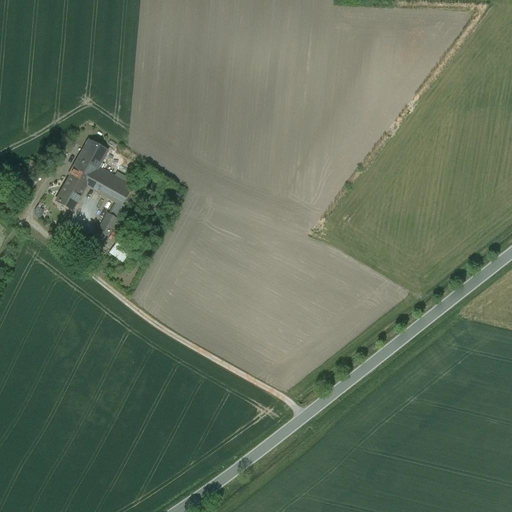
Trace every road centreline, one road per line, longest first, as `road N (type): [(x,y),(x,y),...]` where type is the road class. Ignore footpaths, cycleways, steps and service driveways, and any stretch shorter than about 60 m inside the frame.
road 1 (tertiary): [(511,253),(175,511)]
road 2 (track): [(26,218),(154,324),(306,414)]
